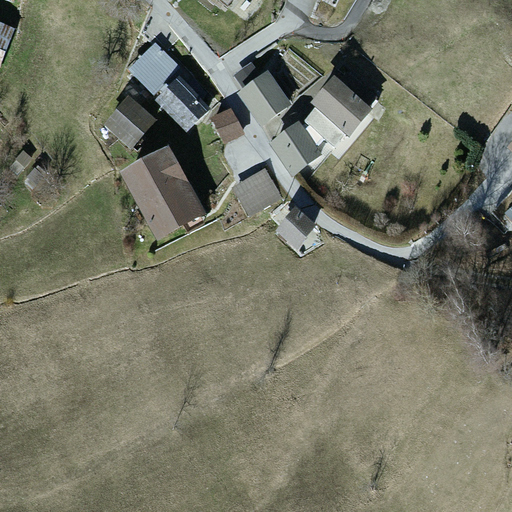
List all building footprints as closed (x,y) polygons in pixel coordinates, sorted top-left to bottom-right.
[(236,0),(217,0),(229,9),(236,0)] [(178,69),(160,52),(135,79),(154,96),(158,91),(165,97),(158,103),(186,132),(205,113),(198,105),(205,98),(192,84),(185,92),(178,84),(172,90),(169,87),(165,83),(178,69)] [(289,105),(266,74),(239,93),(262,124),(289,105)] [(349,136),(369,112),(364,108),(371,100),(346,78),(340,86),(336,83),(316,107),(319,110),(308,124),(311,126),(306,130),(303,133),(299,128),(272,147),(292,176),(320,156),(314,149),(324,138),(333,145),(345,132),(349,136)] [(156,124),(128,101),(103,129),(131,153),(156,124)] [(225,142),(241,133),(230,114),(214,123),(225,142)] [(179,180),(167,160),(127,184),(159,238),(199,214),(179,180)] [(284,197),(269,171),(233,192),(248,218),(284,197)] [(295,218),(282,236),(302,251),(315,233),(295,218)]
